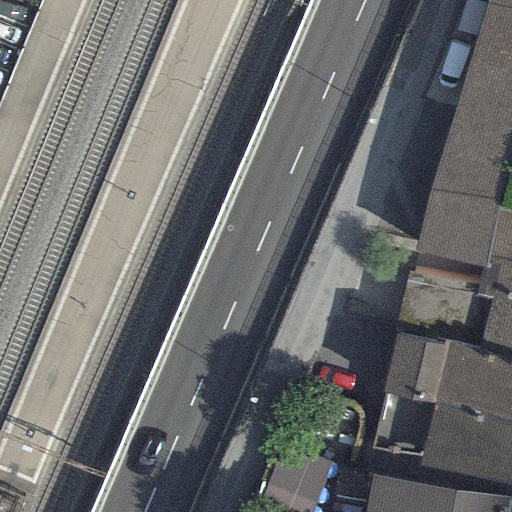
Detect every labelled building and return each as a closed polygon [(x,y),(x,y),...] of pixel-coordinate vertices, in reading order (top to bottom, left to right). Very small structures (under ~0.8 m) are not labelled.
[(511,0),(485,0),(425,192),(410,266),(478,282),(499,207),(511,158),(511,0)] [(511,209),(499,207),(478,282),(473,295),(491,297),(477,350),(511,358),(511,209)] [(443,345),(396,334),(383,393),(511,421),(511,358),(477,350),(443,342),(443,345)] [(511,486),(511,421),(383,393),(370,448),(420,459),(418,466),(511,486)] [(363,511),(507,511),(510,500),(370,476),(363,511)]
